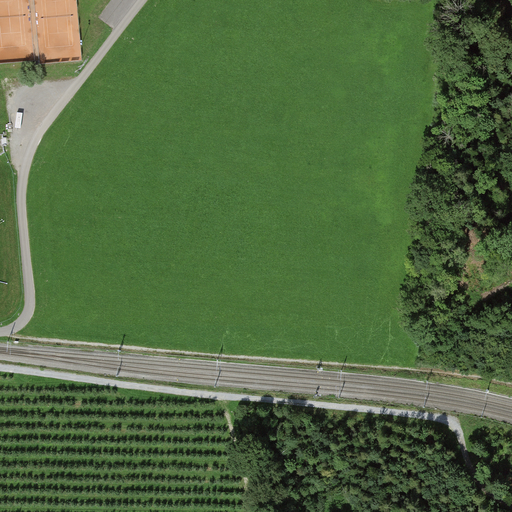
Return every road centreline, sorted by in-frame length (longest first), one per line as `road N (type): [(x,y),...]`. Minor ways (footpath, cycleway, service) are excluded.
road 1 (track): [(511,508),(482,486),(453,417),(0,367)]
road 2 (unclassified): [(0,331),(22,323),(30,309),(22,196),(28,166),(47,126),(143,0)]
